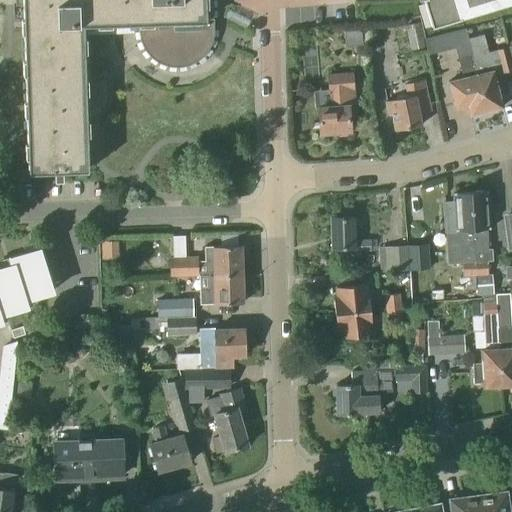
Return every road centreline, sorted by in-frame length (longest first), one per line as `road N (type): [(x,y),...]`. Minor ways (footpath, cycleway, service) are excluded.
road 1 (residential): [(0,224),(32,215),(274,216)]
road 2 (residential): [(285,488),(274,216)]
road 3 (residential): [(274,180),(414,170),(511,144)]
road 4 (residential): [(511,443),(285,488)]
road 5 (residential): [(274,180),(268,0)]
